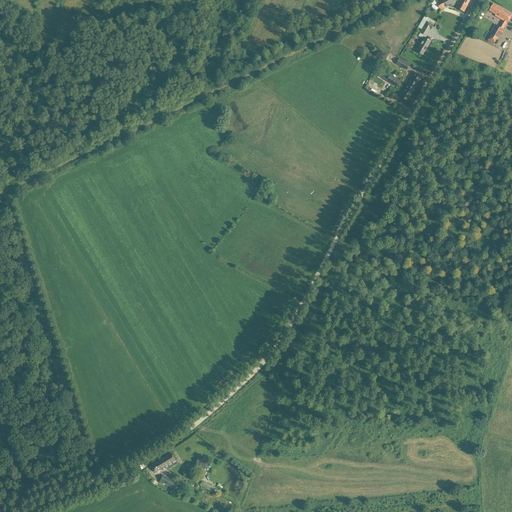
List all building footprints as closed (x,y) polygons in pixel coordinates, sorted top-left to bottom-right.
[(463,12),(467,6),(459,2),(456,0),(451,3),(448,0),(441,0),(431,6),(434,11),(439,8),(439,9),(445,5),(446,6),(452,2),(457,5),(456,7),(463,12)] [(495,43),(498,37),(499,38),(501,34),(503,35),(505,33),(503,32),(504,30),(503,29),(507,22),(507,23),(511,14),(493,3),(489,10),(494,13),(496,14),(495,15),(503,20),(499,27),(495,25),(491,32),(492,33),(489,39),(495,43)] [(431,29),(433,25),(435,21),(425,15),(423,19),(416,30),(417,30),(414,36),(416,37),(419,32),(420,32),(420,33),(418,36),(423,39),(416,51),(422,54),(430,41),(425,37),(430,29),(431,29)] [(396,64),(406,70),(409,65),(399,59),(396,64)] [(407,84),(415,89),(422,77),(414,72),(407,84)] [(386,81),(397,87),(400,81),(390,75),(386,81)] [(408,101),(415,89),(407,84),(400,96),(408,101)] [(161,459),(165,466),(176,460),(171,453),(161,459)] [(203,469),(207,462),(199,457),(191,471),(197,474),(200,467),(203,469)] [(155,472),(165,466),(161,459),(151,465),(155,472)] [(177,482),(163,475),(159,482),(163,484),(164,483),(174,488),(177,482)] [(214,488),(204,482),(202,486),(212,492),(214,488)]
